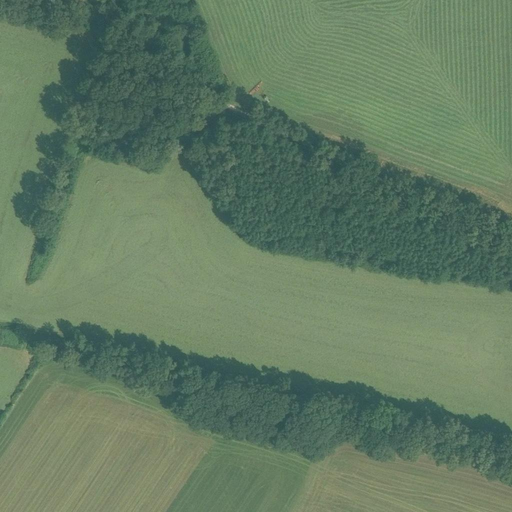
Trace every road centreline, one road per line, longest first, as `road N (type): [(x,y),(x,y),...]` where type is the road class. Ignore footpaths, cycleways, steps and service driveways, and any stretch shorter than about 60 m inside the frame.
road 1 (track): [(222,105),(35,304),(16,364),(0,371)]
road 2 (track): [(222,105),(439,215),(511,243)]
road 3 (track): [(0,0),(115,28),(222,105)]
